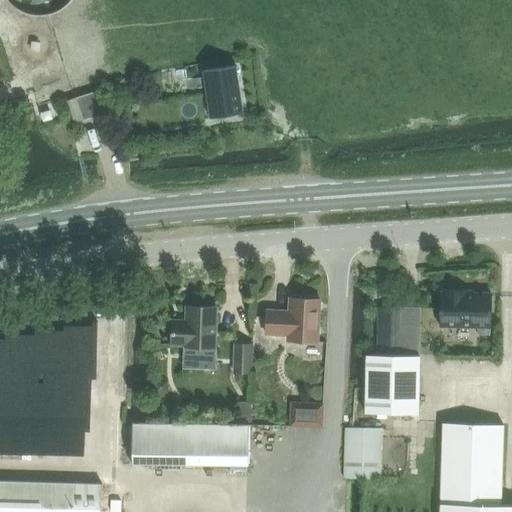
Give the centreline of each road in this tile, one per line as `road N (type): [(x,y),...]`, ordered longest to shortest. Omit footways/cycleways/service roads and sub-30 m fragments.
road 1 (unclassified): [(0,279),(111,259),(511,229)]
road 2 (secondary): [(0,236),(159,212),(511,185)]
road 3 (unknown): [(301,495),(101,470),(0,468)]
road 4 (unknown): [(349,241),(327,430),(301,495)]
